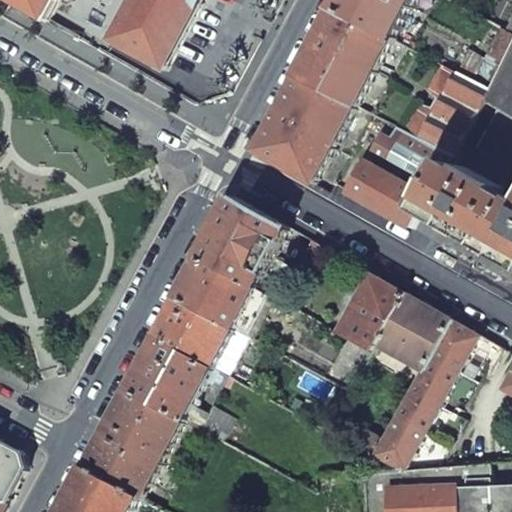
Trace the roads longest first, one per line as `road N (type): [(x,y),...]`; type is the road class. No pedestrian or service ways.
road 1 (residential): [(224,159),(511,325)]
road 2 (unclassified): [(65,444),(224,159)]
road 3 (residential): [(0,29),(224,159)]
road 4 (unclassified): [(224,159),(309,0)]
